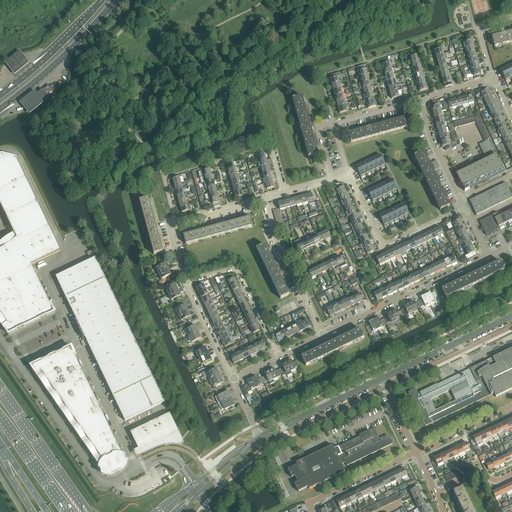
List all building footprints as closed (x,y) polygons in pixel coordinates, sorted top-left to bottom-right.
[(503,30),(501,31),(502,34),(492,37),(494,47),(511,42),(511,31),(504,34),(503,30)] [(6,65),(13,74),(15,77),(27,67),(31,65),(22,53),(17,56),(6,65)] [(443,55),(436,57),(437,62),(445,60),(447,60),(446,54),(443,55)] [(389,60),(382,62),(382,65),(384,71),(391,69),(390,63),(389,60)] [(357,67),(360,77),(367,75),(365,65),(357,67)] [(480,69),(472,71),(469,72),(470,75),(473,74),(474,77),(473,77),(474,77),(474,80),(479,79),(478,76),(481,75),(480,69)] [(506,69),(501,71),(505,81),(510,78),(506,69)] [(329,76),(332,85),(339,83),(342,82),(340,73),(329,76)] [(450,77),(442,79),(444,85),(445,88),(454,85),(453,82),(451,83),(450,77)] [(361,83),(359,84),(361,89),(363,89),(371,87),(369,81),(361,83)] [(43,90),(42,91),(47,96),(53,91),(49,85),(43,90)] [(44,92),(45,91),(43,89),(38,93),(35,90),(20,102),(30,114),(45,102),(43,100),(47,96),(44,92)] [(478,95),(481,94),(484,99),(491,96),(488,90),(485,92),(483,89),(476,91),(478,95)] [(398,92),(390,94),(392,99),(394,99),(395,102),(403,100),(400,91),(398,92)] [(491,96),(484,99),(487,104),(493,101),(491,96)] [(292,99),(296,114),(306,111),(302,97),(292,99)] [(374,98),(366,100),(363,101),(364,104),(367,103),(368,109),(376,107),(374,98)] [(460,98),(455,100),(457,108),(458,110),(463,109),(463,106),(460,98)] [(493,101),(487,104),(489,110),(496,107),(493,101)] [(496,107),(489,110),(492,115),(499,112),(496,107)] [(306,111),(296,114),(300,129),(310,126),(306,111)] [(499,112),(492,115),(494,121),(501,117),(499,112)] [(476,123),(477,125),(482,123),(479,116),(474,117),(475,123),(476,123)] [(407,117),(392,121),(395,131),(409,127),(407,117)] [(501,117),(494,121),(497,126),(504,123),(501,117)] [(392,121),(378,125),(380,135),(395,131),(392,121)] [(504,123),(497,126),(500,131),(506,128),(504,123)] [(378,125),(363,129),(366,139),(380,135),(378,125)] [(310,126),(300,129),(304,143),(314,140),(310,126)] [(506,128),(500,131),(500,132),(497,133),(500,138),(502,137),(509,134),(506,128)] [(366,139),(363,129),(348,133),(351,143),(366,139)] [(509,134),(502,137),(505,142),(511,139),(509,134)] [(314,140),(304,143),(308,158),(318,155),(314,140)] [(489,140),(479,145),(484,155),(493,150),(489,140)] [(258,156),(259,162),(266,160),(265,154),(264,154),(263,151),(257,153),(258,156)] [(414,157),(420,170),(430,166),(423,152),(414,157)] [(0,313),(7,324),(7,325),(3,328),(6,331),(9,335),(16,332),(47,317),(55,313),(53,308),(51,305),(50,305),(31,266),(60,252),(38,206),(39,206),(37,203),(17,161),(16,159),(2,155),(0,156),(0,203),(5,215),(8,220),(17,239),(16,239),(2,249),(0,250),(0,313)] [(456,174),(461,184),(463,188),(465,192),(464,192),(465,192),(469,190),(469,189),(469,190),(469,189),(504,172),(503,168),(496,155),(456,174)] [(381,156),(376,158),(380,168),(385,165),(381,156)] [(376,158),(371,160),(375,170),(380,168),(376,158)] [(371,160),(366,163),(370,172),(375,170),(371,160)] [(366,163),(361,165),(366,175),(370,172),(366,163)] [(361,165),(356,168),(360,177),(366,175),(361,165)] [(430,166),(420,170),(427,184),(436,179),(430,166)] [(203,171),(200,172),(202,177),(205,177),(212,175),(210,169),(203,171)] [(236,174),(229,176),(231,181),(238,180),(241,179),(239,173),(236,174)] [(205,177),(202,177),(204,183),(206,182),(213,180),(212,175),(205,177)] [(436,179),(427,184),(434,197),(443,193),(436,179)] [(206,182),(204,183),(205,188),(208,188),(215,186),(213,180),(206,182)] [(393,180),(387,182),(392,192),(397,189),(393,180)] [(387,182),(383,185),(387,194),(392,192),(387,182)] [(511,196),(506,183),(496,188),(504,202),(511,198),(511,196)] [(383,185),(378,187),(382,197),(387,194),(383,185)] [(338,186),(331,189),(334,195),(338,193),(339,196),(346,193),(344,187),(339,189),(338,186)] [(378,187),(373,190),(377,199),(382,197),(378,187)] [(496,188),(487,192),(495,207),(504,202),(496,188)] [(373,190),(368,192),(372,201),(377,199),(373,190)] [(209,193),(207,194),(209,200),(211,199),(218,197),(216,191),(209,193)] [(487,192),(478,196),(486,211),(495,207),(487,192)] [(346,193),(339,196),(342,201),(349,198),(346,193)] [(443,193),(434,197),(440,211),(449,207),(443,193)] [(184,194),(177,196),(179,202),(186,200),(188,199),(187,194),(184,194)] [(306,196),(308,203),(309,205),(315,204),(314,201),(312,194),(306,196)] [(486,211),(478,196),(469,201),(476,216),(486,211)] [(218,197),(211,199),(213,205),(213,208),(220,206),(219,203),(220,203),(218,197)] [(349,198),(342,201),(344,207),(351,203),(349,198)] [(139,201),(143,215),(152,212),(148,199),(139,201)] [(351,203),(344,207),(347,212),(354,209),(351,203)] [(404,204),(399,207),(404,216),(409,214),(404,204)] [(190,205),(187,206),(180,207),(182,213),(188,211),(188,212),(192,211),(190,205)] [(399,207),(394,209),(399,219),(404,216),(399,207)] [(354,209),(347,212),(349,217),(356,214),(354,209)] [(394,209),(389,212),(394,221),(399,219),(394,209)] [(152,212),(143,215),(146,228),(156,226),(152,212)] [(389,212),(385,214),(389,223),(394,221),(389,212)] [(498,213),(493,215),(500,229),(504,227),(503,225),(499,216),(498,213)] [(356,214),(349,217),(352,223),(359,219),(356,214)] [(385,214),(379,216),(384,226),(389,223),(385,214)] [(499,216),(503,225),(508,223),(504,214),(499,216)] [(493,215),(479,222),(486,235),(500,229),(493,215)] [(250,217),(237,221),(239,230),(253,226),(250,217)] [(457,217),(449,221),(451,224),(453,224),(455,229),(462,225),(460,220),(458,220),(457,217)] [(359,219),(352,223),(354,228),(361,225),(359,219)] [(237,221),(223,225),(226,234),(239,230),(237,221)] [(223,225),(210,228),(213,237),(226,234),(223,225)] [(361,225),(354,228),(357,233),(364,230),(361,225)] [(462,225),(455,229),(458,234),(465,231),(462,225)] [(156,226),(146,228),(150,241),(159,239),(156,226)] [(210,228),(197,232),(199,241),(213,237),(210,228)] [(440,228),(435,230),(438,237),(443,235),(440,228)] [(357,233),(355,235),(357,240),(359,239),(367,235),(364,230),(357,233)] [(435,230),(429,233),(433,240),(438,237),(435,230)] [(328,231),(322,233),(325,240),(331,237),(328,231)] [(465,231),(458,234),(460,239),(467,236),(465,231)] [(199,241),(197,232),(183,236),(186,245),(199,241)] [(316,233),(310,236),(312,238),(315,245),(320,242),(317,236),(316,233)] [(322,233),(317,236),(320,242),(325,240),(322,233)] [(429,233),(424,235),(427,242),(433,240),(429,233)] [(367,235),(359,239),(362,244),(369,241),(367,235)] [(424,235),(419,238),(422,245),(427,242),(424,235)] [(467,236),(460,239),(463,245),(470,241),(467,236)] [(312,238),(306,241),(310,247),(315,245),(312,238)] [(419,238),(413,240),(417,247),(422,245),(419,238)] [(159,239),(150,241),(154,255),(163,252),(159,239)] [(413,240),(408,243),(411,250),(417,247),(413,240)] [(306,241),(301,243),(304,250),(310,247),(306,241)] [(369,241),(362,244),(365,249),(372,246),(369,241)] [(470,241),(463,245),(465,250),(472,247),(470,241)] [(304,250),(301,243),(296,246),(299,252),(304,250)] [(408,243),(403,245),(406,253),(411,250),(408,243)] [(256,249),(262,262),(271,258),(265,245),(256,249)] [(403,245),(397,248),(401,255),(406,253),(403,245)] [(365,249),(362,251),(363,253),(366,252),(367,255),(374,251),(372,246),(365,249)] [(468,255),(465,257),(467,260),(474,257),(472,254),(475,252),(472,247),(465,250),(468,255)] [(397,248),(392,251),(395,258),(401,255),(397,248)] [(447,251),(445,252),(448,258),(452,265),(457,263),(454,256),(451,257),(448,250),(447,251)] [(392,251),(387,253),(390,260),(395,258),(392,251)] [(387,253),(381,256),(385,263),(390,260),(387,253)] [(340,257),(335,259),(339,268),(339,269),(339,268),(346,265),(346,264),(345,262),(347,261),(344,255),(340,257)] [(385,263),(381,256),(376,258),(379,265),(385,263)] [(137,345),(136,344),(129,329),(129,328),(121,313),(121,311),(114,296),(113,295),(104,275),(95,258),(56,277),(76,319),(77,321),(76,321),(75,322),(83,339),(85,338),(100,368),(125,421),(165,402),(162,397),(162,396),(153,378),(152,376),(145,361),(144,360),(137,345)] [(271,258),(262,262),(268,274),(277,270),(271,258)] [(448,258),(443,261),(446,268),(452,265),(448,258)] [(335,259),(329,262),(333,268),(336,267),(337,269),(339,268),(335,259)] [(443,261),(437,263),(441,271),(446,268),(443,261)] [(329,262),(324,264),(327,271),(333,268),(329,262)] [(491,266),(485,269),(490,278),(505,271),(504,269),(505,268),(504,267),(503,268),(500,262),(494,264),(494,263),(491,265),(491,266)] [(437,263),(432,266),(436,273),(441,271),(437,263)] [(156,268),(159,274),(168,269),(165,264),(156,268)] [(324,264),(319,267),(322,273),(327,271),(324,264)] [(431,264),(426,266),(427,269),(430,276),(436,273),(432,266),(431,264)] [(319,267),(314,269),(317,276),(322,273),(319,267)] [(168,269),(159,274),(161,280),(171,275),(168,269)] [(309,274),(306,276),(308,280),(317,276),(314,269),(308,272),(309,274)] [(427,269),(422,271),(425,278),(430,276),(427,269)] [(477,273),(471,276),(475,285),(490,278),(485,269),(480,271),(479,270),(476,272),(477,273)] [(277,270),(268,274),(274,287),(283,283),(277,270)] [(422,271),(416,274),(420,281),(425,278),(422,271)] [(416,274),(411,276),(414,283),(420,281),(416,274)] [(411,276),(406,279),(409,286),(414,283),(411,276)] [(462,280),(456,283),(461,292),(475,285),(471,276),(465,278),(465,277),(462,279),(462,280)] [(228,281),(231,287),(237,284),(235,278),(233,279),(228,281)] [(356,278),(350,281),(352,286),(359,283),(356,278)] [(406,279),(400,281),(404,288),(409,286),(406,279)] [(400,281),(395,284),(398,291),(404,288),(400,281)] [(283,283),(274,287),(281,299),(289,295),(283,283)] [(448,287),(442,290),(446,299),(461,292),(456,283),(451,285),(450,284),(447,286),(448,287)] [(166,289),(168,295),(178,290),(175,284),(166,289)] [(196,288),(199,294),(206,290),(204,284),(196,288)] [(237,284),(231,287),(233,292),(240,289),(237,284)] [(395,284),(390,286),(393,294),(398,291),(395,284)] [(390,286),(384,289),(388,296),(393,294),(390,286)] [(240,289),(233,292),(236,297),(242,294),(240,289)] [(384,289),(379,291),(382,299),(388,296),(384,289)] [(178,290),(168,295),(171,301),(181,296),(178,290)] [(206,290),(199,294),(201,299),(209,295),(206,290)] [(379,291),(374,294),(377,301),(382,299),(379,291)] [(325,292),(316,297),(319,303),(322,302),(320,298),(327,295),(325,292)] [(430,293),(426,296),(430,305),(435,302),(437,306),(440,305),(441,305),(435,292),(434,292),(435,293),(431,295),(431,294),(430,293)] [(242,294),(236,297),(238,302),(245,299),(242,294)] [(359,294),(354,296),(357,304),(363,301),(359,294)] [(209,295),(201,299),(204,304),(211,301),(209,295)] [(354,296),(348,299),(352,306),(357,304),(354,296)] [(421,301),(418,302),(421,308),(425,306),(425,307),(430,305),(426,296),(421,298),(423,301),(421,302),(421,301)] [(245,299),(238,302),(241,308),(247,305),(245,299)] [(348,299),(343,302),(346,309),(352,306),(348,299)] [(211,301),(204,304),(207,310),(214,306),(211,301)] [(343,302),(337,304),(341,312),(346,309),(343,302)] [(413,302),(408,304),(413,313),(417,311),(417,310),(421,308),(418,302),(415,303),(416,304),(414,305),(413,302)] [(337,304),(332,307),(336,314),(341,312),(337,304)] [(405,309),(401,311),(403,316),(408,314),(408,315),(413,313),(408,304),(404,306),(405,309)] [(176,310),(178,316),(188,311),(185,305),(176,310)] [(247,305),(241,308),(243,313),(250,310),(247,305)] [(214,306),(207,310),(209,315),(217,312),(214,306)] [(336,314),(332,307),(326,310),(330,317),(336,314)] [(250,310),(243,313),(246,318),(252,315),(250,310)] [(396,310),(391,312),(395,321),(400,319),(399,318),(403,316),(401,311),(397,313),(396,310)] [(188,311),(178,316),(181,321),(191,317),(188,311)] [(217,312),(209,315),(212,321),(219,317),(217,312)] [(388,317),(384,319),(386,324),(390,322),(391,324),(395,321),(391,312),(386,315),(388,317)] [(252,315),(246,318),(248,323),(255,320),(252,315)] [(219,317),(212,321),(214,326),(222,322),(219,317)] [(378,318),(374,321),(378,330),(387,326),(386,324),(384,319),(380,321),(378,318)] [(255,320),(248,323),(251,329),(257,325),(255,320)] [(307,320),(302,322),(305,330),(311,327),(307,320)] [(370,326),(366,328),(370,336),(373,334),(372,333),(378,330),(374,321),(369,323),(370,324),(369,324),(370,326)] [(222,322),(214,326),(217,331),(224,328),(222,322)] [(302,322),(296,325),(300,332),(305,330),(302,322)] [(257,325),(251,329),(253,334),(260,331),(257,325)] [(296,325),(291,328),(294,335),(300,332),(296,325)] [(187,334),(188,337),(198,332),(195,326),(185,330),(185,331),(183,332),(185,336),(187,334)] [(224,328),(217,331),(220,337),(227,333),(224,328)] [(291,328),(285,330),(289,338),(294,335),(291,328)] [(351,333),(345,336),(350,345),(364,338),(363,336),(364,336),(364,335),(363,335),(360,329),(354,332),(353,331),(350,332),(351,333)] [(285,330),(280,333),(284,340),(289,338),(285,330)] [(198,332),(188,337),(192,343),(201,338),(198,332)] [(227,333),(220,337),(222,342),(230,339),(227,333)] [(284,340),(280,333),(274,336),(278,343),(284,340)] [(336,340),(331,343),(335,352),(350,345),(345,336),(339,339),(339,338),(336,339),(336,340)] [(230,339),(222,342),(225,348),(232,344),(230,339)] [(263,341),(257,344),(261,351),(266,348),(263,341)] [(322,347),(316,350),(321,359),(335,352),(331,343),(325,346),(324,345),(321,346),(322,347)] [(257,344),(252,346),(255,354),(261,351),(257,344)] [(70,345),(31,364),(35,369),(38,368),(40,370),(41,372),(41,373),(42,373),(51,387),(53,390),(53,389),(63,403),(63,404),(65,406),(74,420),(76,423),(86,437),(88,439),(98,453),(97,453),(99,456),(103,461),(104,463),(103,465),(102,467),(104,472),(107,473),(109,473),(111,473),(113,475),(112,475),(113,475),(122,471),(121,471),(123,470),(124,469),(125,467),(126,465),(127,464),(127,462),(125,456),(123,455),(75,356),(76,356),(74,352),(73,352),(70,345)] [(252,346),(247,349),(250,356),(255,354),(252,346)] [(196,352),(199,358),(209,354),(205,347),(196,352)] [(418,395),(416,390),(409,393),(425,427),(432,424),(432,423),(434,422),(434,423),(489,397),(488,396),(490,395),(490,396),(494,394),(495,398),(511,389),(511,348),(492,358),(494,362),(488,365),(487,361),(470,369),(471,372),(469,373),(468,372),(464,374),(461,375),(462,377),(455,380),(455,379),(438,387),(437,385),(420,393),(420,394),(418,395)] [(247,349),(241,352),(245,359),(250,356),(247,349)] [(307,354),(301,357),(306,366),(321,359),(316,350),(310,353),(310,352),(307,353),(307,354)] [(239,362),(236,354),(235,352),(233,353),(233,356),(230,357),(234,364),(239,362)] [(241,352),(236,354),(239,362),(245,359),(241,352)] [(209,354),(199,358),(202,365),(212,360),(209,354)] [(291,361),(286,363),(291,372),(295,370),(295,368),(292,363),(291,361)] [(283,368),(279,370),(281,375),(282,377),(286,375),(287,376),(292,374),(291,372),(286,363),(282,365),(283,368)] [(207,378),(209,381),(220,376),(217,369),(207,373),(209,377),(207,378)] [(273,369),(269,371),(273,380),(278,378),(277,377),(281,375),(279,370),(275,372),(273,369)] [(266,376),(262,378),(264,383),(268,381),(270,385),(274,382),(273,380),(269,371),(264,373),(266,376)] [(220,376),(209,381),(211,385),(212,384),(214,388),(224,383),(220,376)] [(256,377),(252,379),(256,388),(260,386),(260,385),(264,383),(262,378),(257,380),(256,377)] [(248,384),(245,386),(244,386),(247,392),(251,390),(251,391),(256,388),(252,379),(247,382),(248,384)] [(228,392),(218,396),(215,398),(218,404),(231,398),(228,392)] [(231,398),(218,404),(220,408),(222,407),(224,410),(224,409),(224,410),(229,408),(230,411),(233,409),(232,407),(235,406),(231,398)] [(170,414),(131,433),(140,452),(146,449),(147,449),(147,448),(153,446),(153,445),(159,442),(159,443),(160,442),(166,439),(172,436),(173,436),(179,433),(170,414)] [(505,422),(500,424),(503,431),(504,434),(507,433),(506,430),(509,429),(505,422)] [(500,424),(494,427),(498,434),(503,431),(500,424)] [(494,427),(489,429),(492,437),(498,434),(494,427)] [(297,465),(291,468),(288,470),(292,478),(295,476),(298,482),(294,484),(298,492),(308,487),(309,490),(345,472),(342,465),(345,463),(347,466),(393,444),(389,437),(388,438),(387,436),(380,439),(374,428),(369,431),(359,436),(360,437),(334,449),(333,446),(296,463),(297,465)] [(489,429),(484,432),(487,439),(492,437),(489,429)] [(484,432),(478,435),(482,442),(487,439),(484,432)] [(478,435),(473,437),(477,446),(483,444),(482,442),(478,435)] [(466,443),(461,445),(464,452),(470,450),(466,443)] [(461,445),(455,448),(459,455),(464,452),(461,445)] [(455,448),(450,450),(454,458),(459,455),(455,448)] [(450,450),(445,453),(448,460),(454,458),(450,450)] [(445,453),(439,456),(443,463),(448,460),(445,453)] [(504,454),(502,456),(505,463),(510,461),(508,455),(505,456),(504,454)] [(443,463),(439,456),(434,458),(437,465),(443,463)] [(499,457),(499,459),(497,460),(500,466),(505,463),(502,456),(499,457)] [(493,460),(491,461),(492,462),(491,462),(494,469),(500,466),(497,460),(493,461),(493,460)] [(494,469),(491,462),(486,465),(489,471),(494,469)] [(404,469),(398,472),(402,479),(407,476),(404,469)] [(398,472),(393,474),(396,481),(402,479),(398,472)] [(393,474),(387,477),(390,484),(396,481),(393,474)] [(387,477),(381,480),(385,487),(390,484),(387,477)] [(381,480),(376,482),(379,489),(385,487),(381,480)] [(376,482),(370,485),(374,492),(375,495),(377,494),(376,491),(379,489),(376,482)] [(370,485),(365,488),(368,495),(374,492),(370,485)] [(509,485),(503,487),(506,493),(511,491),(509,485)] [(453,492),(460,506),(469,502),(462,487),(453,492)] [(503,487),(498,490),(501,496),(506,493),(503,487)] [(365,488),(359,490),(362,497),(368,495),(365,488)] [(410,491),(413,497),(420,494),(417,488),(410,491)] [(359,490),(353,493),(357,500),(362,497),(359,490)] [(501,496),(498,490),(492,493),(495,499),(501,496)] [(353,493),(348,496),(351,503),(357,500),(353,493)] [(420,494),(413,497),(415,502),(422,499),(420,494)] [(348,496),(342,498),(346,505),(351,503),(348,496)] [(342,498),(337,501),(340,508),(346,505),(342,498)] [(422,499),(415,502),(418,508),(425,505),(422,499)] [(474,511),(469,502),(460,506),(462,511),(474,511)]
